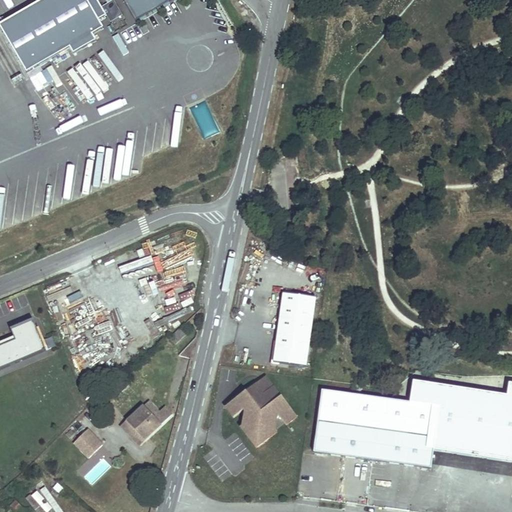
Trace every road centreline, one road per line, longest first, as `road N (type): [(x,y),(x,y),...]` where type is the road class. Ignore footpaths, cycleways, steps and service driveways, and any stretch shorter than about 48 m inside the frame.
road 1 (unclassified): [(168,505),(235,215)]
road 2 (residential): [(235,215),(176,212),(0,283)]
road 3 (unclassified): [(235,215),(281,2)]
road 4 (unclassified): [(299,511),(168,505)]
